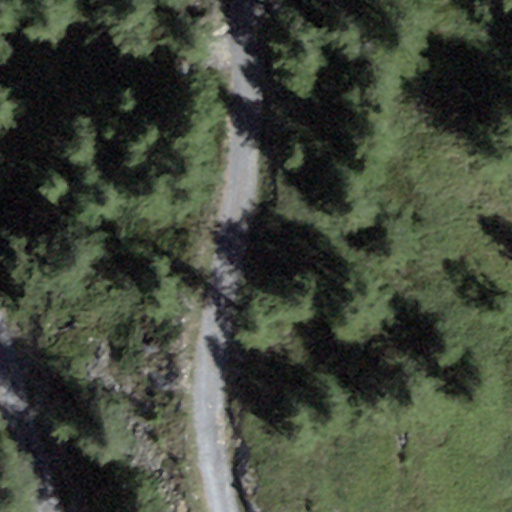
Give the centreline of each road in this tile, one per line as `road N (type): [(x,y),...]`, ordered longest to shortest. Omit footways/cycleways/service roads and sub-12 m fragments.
road 1 (track): [(226,511),(214,388),(258,0)]
road 2 (track): [(0,331),(50,511)]
